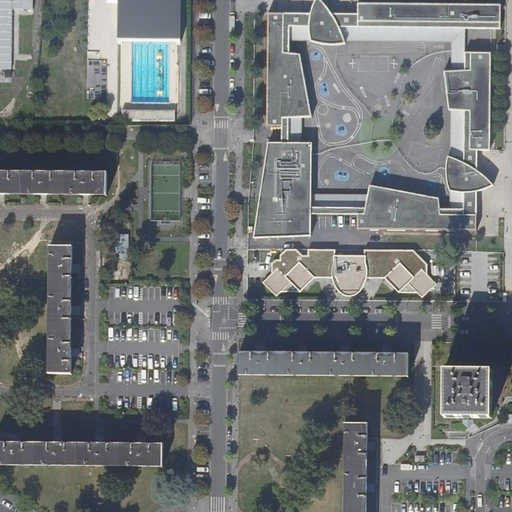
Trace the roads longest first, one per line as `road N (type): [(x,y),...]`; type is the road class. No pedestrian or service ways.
road 1 (residential): [(0,392),(78,393),(90,375),(92,227),(74,213),(0,211)]
road 2 (residential): [(221,0),(221,320)]
road 3 (residential): [(221,320),(511,324)]
road 4 (residential): [(221,320),(217,511)]
road 5 (unknown): [(482,447),(426,438),(427,342)]
